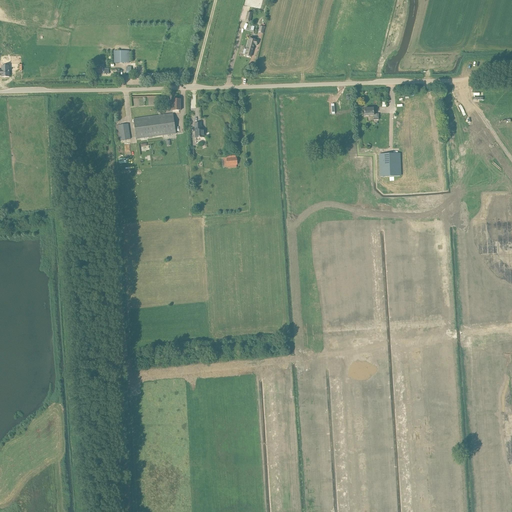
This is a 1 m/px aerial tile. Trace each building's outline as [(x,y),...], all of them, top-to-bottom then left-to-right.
[(243,54),(246,54),(246,56),(251,57),(254,45),(257,46),(258,41),(249,38),(246,49),(244,49),(243,54)] [(114,51),(114,63),(128,63),(128,51),(114,51)] [(180,111),(180,100),(173,100),(173,104),(171,104),(171,111),(180,111)] [(374,120),(379,120),(378,114),(374,114),(373,108),(364,109),(365,116),(374,116),(374,120)] [(176,134),(174,119),(173,114),(133,119),(136,139),(176,134)] [(195,123),(195,128),(196,138),(204,137),(204,130),(201,130),(200,123),(195,123)] [(128,124),(116,126),(117,131),(119,131),(120,141),(130,139),(129,129),(128,124)] [(236,168),(236,166),(237,166),(237,157),(236,158),(236,155),(227,156),(227,158),(223,159),(224,168),(228,167),(228,169),(236,168)] [(394,177),(394,179),(400,179),(400,177),(399,156),(379,157),(380,177),(394,177)]
